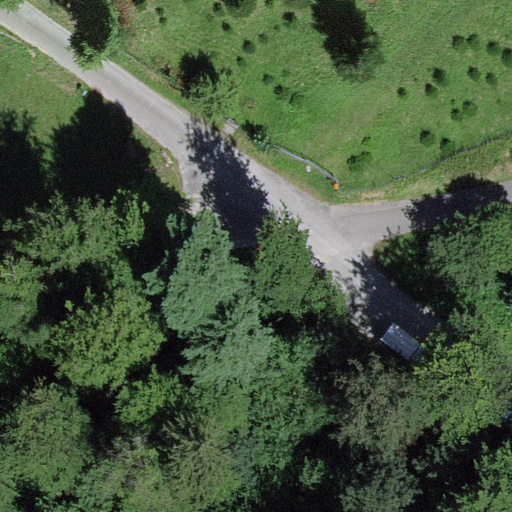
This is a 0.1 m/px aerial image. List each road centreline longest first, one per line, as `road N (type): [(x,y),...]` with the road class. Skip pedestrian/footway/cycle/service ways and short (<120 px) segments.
road 1 (track): [(0,305),(284,242)]
road 2 (track): [(284,242),(511,401)]
road 3 (track): [(284,242),(511,198)]
